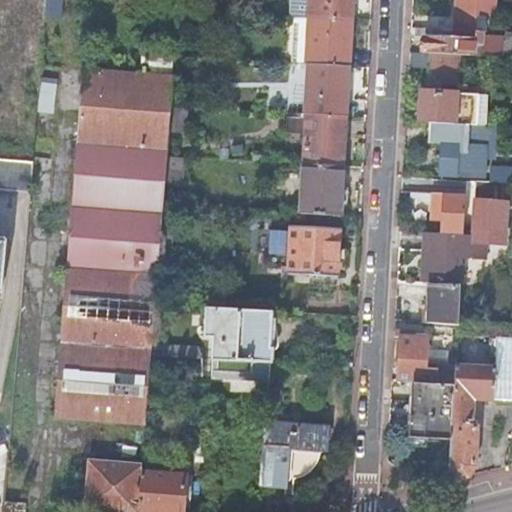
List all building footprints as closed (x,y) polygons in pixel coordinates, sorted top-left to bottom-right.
[(66,16),(67,0),(49,0),(48,15),(66,16)] [(179,0),(178,18),(194,18),(195,0),(179,0)] [(309,18),(351,18),(351,0),(294,0),(296,1),(304,1),(304,4),(303,4),(303,10),(304,10),(304,14),(304,18),(309,18)] [(476,0),(456,0),(455,30),(446,30),(446,37),(454,37),(474,38),(474,31),(476,0)] [(476,0),(474,31),(480,31),(482,35),(482,36),(484,30),(485,15),(490,16),(491,0),(476,0)] [(308,64),(348,67),(349,44),(351,21),(351,18),(309,18),(306,64),(308,64)] [(446,37),(446,30),(411,28),(411,35),(425,36),(446,37)] [(446,37),(425,36),(424,44),(424,53),(430,53),(460,55),(473,56),(502,58),(511,58),(511,42),(503,41),(482,40),(482,36),(482,35),(480,31),(474,31),(474,38),(454,37),(446,37)] [(460,55),(430,53),(428,83),(458,85),(460,55)] [(347,92),(348,67),(308,64),(305,114),(345,116),(347,92)] [(55,417),(145,424),(148,388),(151,355),(152,344),(155,306),(163,205),(167,156),(169,128),(171,107),(174,76),(84,69),(55,417)] [(422,106),(421,122),(429,122),(469,125),(477,125),(479,94),(423,91),(422,106)] [(344,141),(345,116),(305,114),(303,164),(343,166),(344,141)] [(477,176),(476,182),(508,183),(509,172),(489,171),(490,158),(467,157),(469,125),(429,122),(429,133),(428,143),(442,144),(440,174),(477,176)] [(32,162),(0,159),(0,190),(30,193),(32,162)] [(341,191),(343,166),(303,164),(300,214),(340,216),(341,191)] [(473,235),(464,234),(462,257),(464,257),(485,259),(486,243),(505,245),(508,183),(476,182),(476,196),(473,235)] [(443,222),(442,233),(464,234),(466,195),(434,193),(433,207),(432,221),(443,222)] [(291,226),(289,273),(337,277),(338,253),(340,229),(291,226)] [(424,256),(423,282),(431,283),(457,284),(459,257),(462,257),(464,234),(442,233),(426,233),(424,256)] [(429,303),(428,322),(459,324),(461,284),(457,284),(431,283),(429,303)] [(215,309),(207,309),(205,333),(214,333),(212,359),(271,362),(272,362),(274,346),(270,345),(271,333),(272,313),(215,309)] [(409,331),(394,330),(394,337),(399,337),(398,360),(396,382),(413,383),(455,385),(456,364),(457,358),(437,358),(437,368),(427,367),(429,338),(409,337),(409,331)] [(498,337),(490,337),(489,356),(497,356),(498,337)] [(152,344),(151,355),(162,356),(163,345),(152,344)] [(163,345),(162,356),(184,357),(184,351),(198,352),(198,358),(202,358),(198,347),(163,345)] [(270,377),(271,362),(212,359),(211,374),(270,377)] [(451,439),(449,480),(449,481),(469,476),(475,467),(477,420),(472,420),(474,399),(511,401),(511,367),(456,364),(455,385),(451,439)] [(431,438),(451,439),(455,385),(413,383),(410,437),(431,438)] [(266,421),(261,485),(274,487),(286,488),(286,480),(296,479),(303,477),(308,474),(312,471),(315,466),(318,461),(320,451),(327,451),(329,426),(266,421)] [(138,511),(141,472),(142,465),(90,461),(85,510),(104,511),(138,511)] [(141,472),(138,511),(183,511),(186,475),(141,472)] [(4,501),(3,511),(23,511),(24,503),(4,501)]
